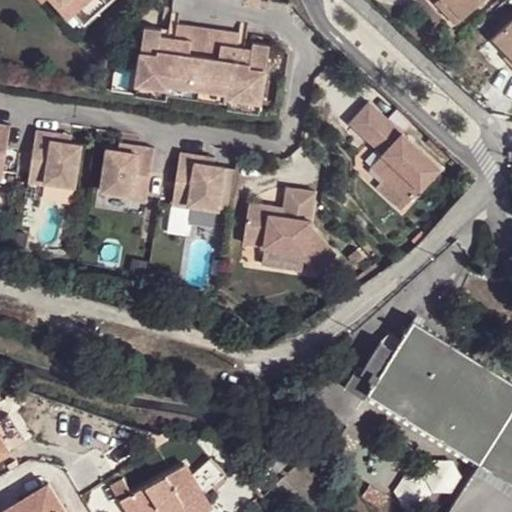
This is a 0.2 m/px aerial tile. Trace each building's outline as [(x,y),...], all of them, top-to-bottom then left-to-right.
[(60,0),(63,2),(65,0),(66,0),(85,21),(107,0),(60,0)] [(457,25),(464,20),(445,0),(438,0),(437,2),(457,25)] [(445,0),(464,20),(486,0),(445,0)] [(511,19),(492,39),(510,57),(511,59),(511,19)] [(241,30),(178,21),(176,34),(174,47),(160,45),(159,45),(159,48),(143,46),(142,46),(137,81),(170,86),(170,81),(230,90),(229,95),(262,100),(267,65),(251,62),(252,59),(250,59),(237,57),(239,44),(241,30)] [(163,26),(146,23),(143,46),(159,48),(159,45),(160,45),(162,32),(163,26)] [(176,34),(162,32),(160,45),(174,47),(176,34)] [(253,40),(252,46),(250,59),(252,59),(251,62),(267,65),(270,42),(253,40)] [(237,57),(250,59),(252,46),(239,44),(237,57)] [(135,94),(169,99),(170,93),(171,86),(170,86),(137,81),(135,94)] [(170,86),(171,86),(170,93),(227,102),(228,95),(229,95),(230,90),(170,81),(170,86)] [(226,108),(260,113),(262,100),(229,95),(228,95),(227,102),(226,108)] [(386,148),(402,130),(369,100),(350,121),(370,140),(373,136),(386,148)] [(0,123),(0,179),(2,179),(11,125),(0,123)] [(53,132),(36,129),(27,184),(44,187),(45,185),(77,190),(84,144),(70,142),(52,139),(53,132)] [(387,149),(382,153),(395,166),(420,189),(441,167),(402,130),(386,148),(387,149)] [(71,135),(53,132),(52,139),(70,142),(71,135)] [(137,153),(138,145),(120,142),(119,150),(137,153)] [(145,146),(138,145),(137,153),(119,150),(105,147),(98,193),(130,198),(130,199),(146,202),(155,148),(145,146)] [(197,155),(180,152),(172,206),(188,209),(189,207),(221,212),(228,167),(214,165),(196,162),(197,155)] [(395,166),(382,153),(370,166),(384,178),(395,166)] [(196,162),(214,165),(215,157),(197,155),(196,162)] [(395,166),(384,178),(408,201),(420,189),(395,166)] [(316,190),(286,186),(284,205),(286,205),(285,213),(268,210),(269,203),(249,200),(243,242),(263,244),(263,245),(298,250),(317,272),(337,253),(312,226),(313,217),(312,217),(316,190)] [(269,203),(268,210),(285,213),(286,205),(284,205),(269,203)] [(13,230),(10,245),(23,248),(26,233),(13,230)] [(365,257),(357,248),(348,256),(355,265),(365,257)] [(151,271),(149,282),(161,284),(163,273),(151,271)] [(511,412),(511,381),(416,320),(398,349),(371,392),(372,393),(480,462),(511,412)] [(371,392),(398,349),(383,341),(365,370),(361,366),(347,386),(369,399),(372,393),(371,392)] [(511,443),(511,412),(480,462),(511,482),(511,456),(506,453),(511,443)] [(0,464),(14,456),(29,447),(13,420),(0,428),(0,464)] [(123,482),(112,489),(126,511),(211,511),(202,498),(212,489),(214,492),(224,483),(222,481),(225,477),(210,460),(191,477),(184,466),(133,497),(123,482)] [(65,511),(49,486),(21,504),(26,511),(65,511)]
